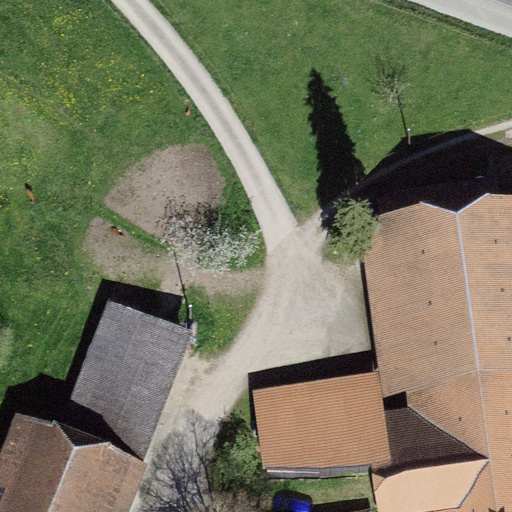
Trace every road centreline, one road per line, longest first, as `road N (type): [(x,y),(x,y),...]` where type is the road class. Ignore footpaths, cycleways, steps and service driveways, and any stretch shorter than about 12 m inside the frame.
road 1 (track): [(130,0),(241,144),(296,252),(277,345),(212,402),(171,511)]
road 2 (track): [(511,137),(372,194),(296,252)]
